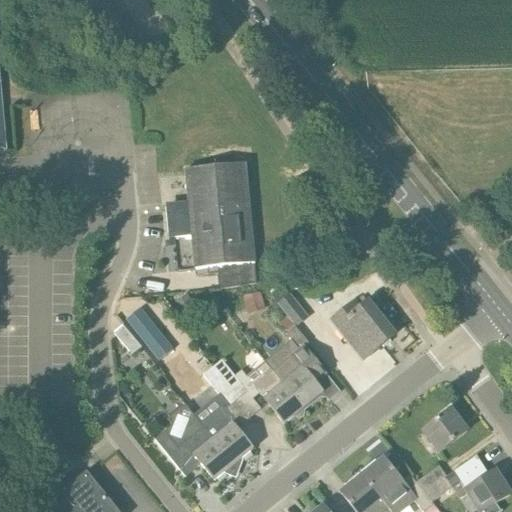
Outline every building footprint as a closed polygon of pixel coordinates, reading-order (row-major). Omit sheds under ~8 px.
[(118,7),(94,28),(104,39),(127,18),(118,7)] [(245,165),(185,171),(195,271),(215,269),(218,292),(257,286),(245,165)] [(261,293),(242,298),(247,316),(265,312),(261,293)] [(174,303),(180,311),(192,303),(187,295),(174,303)] [(279,306),(296,327),(308,318),(290,297),(279,306)] [(368,304),(360,310),(355,304),(331,323),(363,362),(395,336),(368,304)] [(132,356),(142,349),(123,327),(114,335),(132,356)] [(293,358),(304,371),(284,387),(303,410),(323,395),(314,384),(325,375),(304,349),(308,346),(308,345),(309,344),(295,328),(286,335),(300,352),(293,358)] [(221,361),(212,368),(239,402),(248,394),(221,361)] [(212,368),(203,376),(230,409),(239,402),(212,368)] [(284,387),(274,374),(255,389),(284,426),(303,410),(284,387)] [(226,412),(204,430),(214,442),(233,467),(253,451),(233,427),(237,424),(226,412)] [(423,433),(439,454),(467,433),(450,412),(423,433)] [(214,442),(204,430),(179,451),(164,433),(155,441),(186,479),(186,478),(185,476),(200,464),(214,482),(233,467),(214,442)] [(31,452),(56,483),(73,469),(48,438),(31,452)] [(406,495),(420,511),(424,511),(433,505),(431,503),(424,494),(416,483),(410,477),(402,483),(383,460),(362,477),(388,509),(406,495)] [(438,467),(416,483),(424,494),(446,478),(438,467)] [(117,511),(87,473),(41,510),(42,511),(117,511)] [(466,492),(478,511),(485,511),(510,496),(495,473),(466,492)] [(354,511),(384,511),(388,509),(362,477),(341,494),(354,511)] [(453,488),(446,478),(424,494),(431,503),(453,488)]
